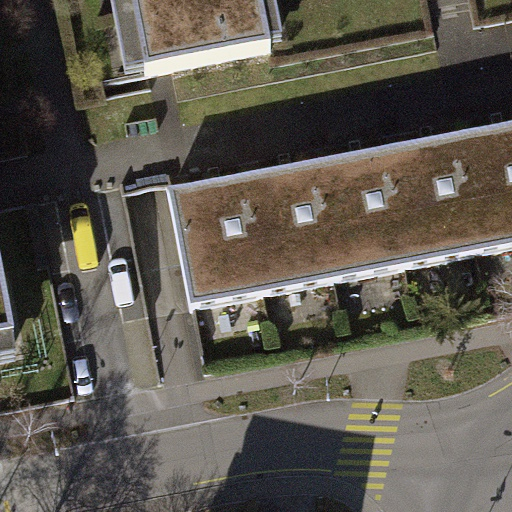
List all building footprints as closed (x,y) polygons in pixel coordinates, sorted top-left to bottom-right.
[(271,54),(260,0),(130,0),(146,78),(271,54)] [(511,126),(454,138),(477,254),(511,247),(511,126)] [(454,138),(383,151),(406,268),(477,254),(454,138)] [(383,151),(312,165),(335,281),(406,268),(383,151)] [(312,165),(241,178),(264,295),(335,281),(312,165)] [(241,178),(170,192),(193,308),(194,308),(264,295),(241,178)] [(0,350),(15,347),(0,269),(0,350)]
